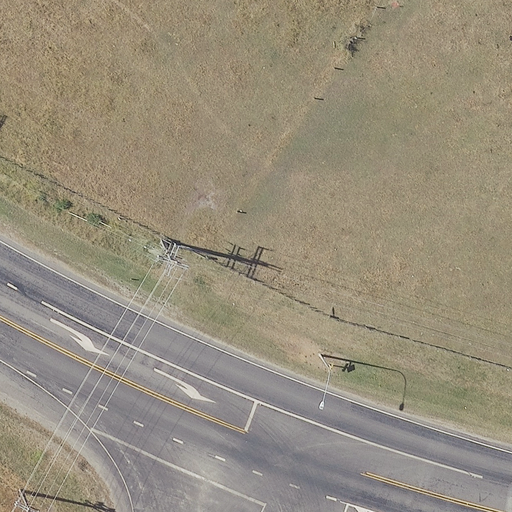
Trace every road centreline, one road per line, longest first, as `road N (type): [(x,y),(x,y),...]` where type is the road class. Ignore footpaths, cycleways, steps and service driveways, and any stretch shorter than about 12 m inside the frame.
road 1 (trunk): [(292,441),(0,297)]
road 2 (trunk): [(511,509),(292,441)]
